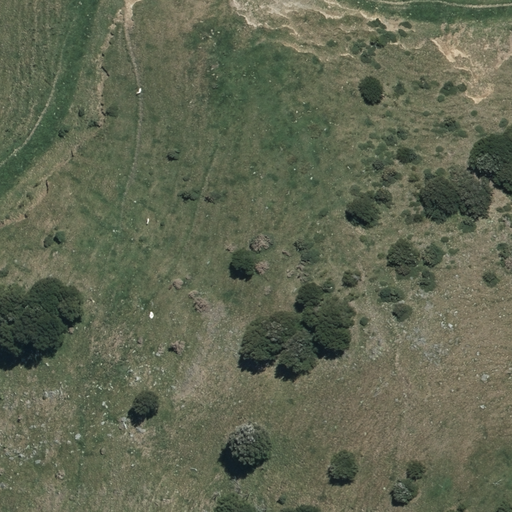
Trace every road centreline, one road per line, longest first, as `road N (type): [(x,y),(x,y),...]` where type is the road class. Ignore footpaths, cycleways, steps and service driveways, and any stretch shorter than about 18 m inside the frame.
road 1 (track): [(0,187),(49,143),(99,0)]
road 2 (track): [(367,0),(403,12),(493,0)]
